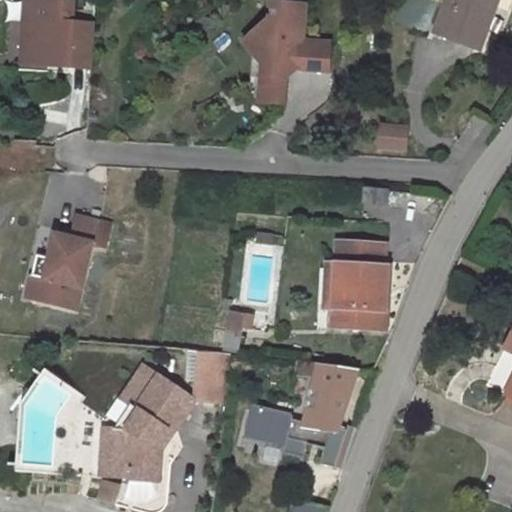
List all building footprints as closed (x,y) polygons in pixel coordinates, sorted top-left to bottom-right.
[(505,8),(487,0),(463,0),(453,30),(445,27),(435,57),(477,77),(505,8)] [(68,44),(70,25),(27,21),(21,85),(86,91),(90,47),(68,44)] [(271,22),(269,42),(265,41),(241,61),(260,85),(257,105),(281,108),(282,95),(288,91),(326,96),(329,66),(301,62),(306,26),(271,22)] [(257,105),(255,122),(278,125),(281,108),(257,105)] [(403,127),(377,128),(377,148),(403,147),(403,127)] [(358,206),(386,207),(386,188),(358,187),(358,206)] [(66,325),(81,261),(95,264),(100,241),(66,233),(61,255),(44,251),(39,274),(34,294),(22,291),(17,314),(66,325)] [(387,349),(389,261),(350,261),(350,349),(387,349)] [(34,294),(39,274),(27,272),(22,291),(34,294)] [(254,369),(262,331),(247,328),(238,365),(254,369)] [(190,402),(222,402),(221,351),(190,351),(190,402)] [(320,467),(324,457),(340,462),(336,472),(355,478),(371,443),(364,440),(363,441),(362,441),(375,396),(377,392),(342,383),(324,380),(321,390),(336,393),(328,424),(325,434),(290,422),(291,418),(283,416),(282,419),(276,417),(268,442),(304,454),(302,460),(320,467)] [(136,424),(143,427),(153,433),(146,448),(131,445),(127,444),(123,482),(145,484),(144,495),(174,499),(175,499),(178,468),(211,419),(161,385),(136,424)] [(153,433),(143,427),(131,445),(146,448),(153,433)] [(108,503),(112,482),(98,479),(94,500),(108,503)] [(174,499),(144,495),(142,511),(149,511),(170,511),(173,510),(174,499)] [(285,503),(284,511),(319,511),(319,504),(285,503)]
